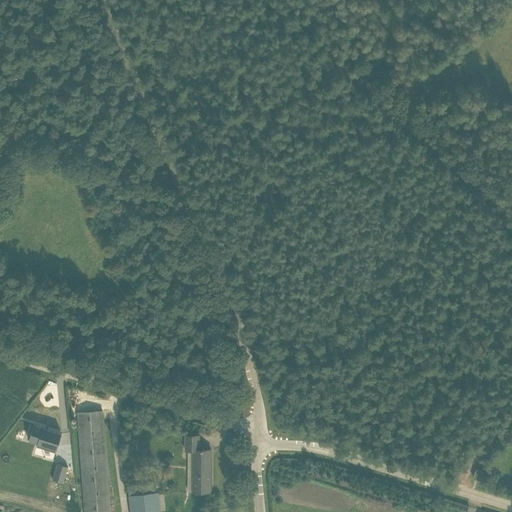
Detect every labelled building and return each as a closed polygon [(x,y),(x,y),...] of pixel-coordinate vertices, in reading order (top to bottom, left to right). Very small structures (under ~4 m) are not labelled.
[(84,511),(109,511),(102,410),(77,412),(84,511)] [(35,444),(67,441),(66,425),(34,428),(35,444)] [(187,492),(211,492),(211,450),(199,450),(199,436),(185,435),(184,451),(188,451),(187,492)] [(21,465),(36,464),(37,463),(36,449),(32,450),(31,444),(19,445),(21,465)] [(4,476),(12,475),(11,462),(3,463),(4,476)] [(130,511),(160,511),(160,510),(165,509),(163,497),(159,498),(158,492),(153,493),(153,485),(127,489),(130,511)]
